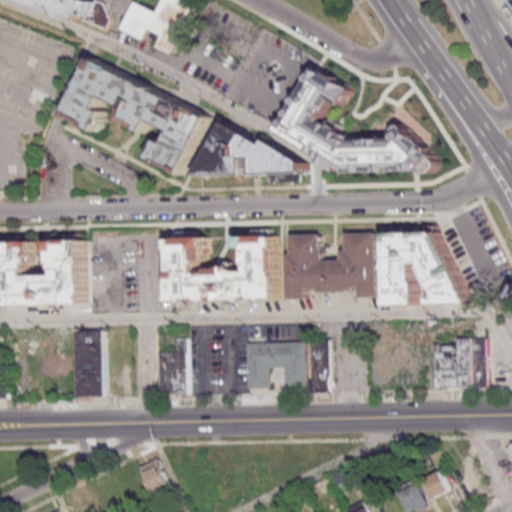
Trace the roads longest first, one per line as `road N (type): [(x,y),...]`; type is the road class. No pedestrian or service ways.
road 1 (residential): [(504,166),(465,191),(426,202),(0,212)]
road 2 (primary): [(389,1),(511,174)]
road 3 (secondary): [(373,417),(162,423)]
road 4 (primary): [(414,37),(511,223)]
road 5 (residential): [(414,37),(380,59),(360,60),(253,0)]
road 6 (primary): [(408,0),(491,112),(511,111)]
road 7 (secondary): [(511,414),(373,417)]
